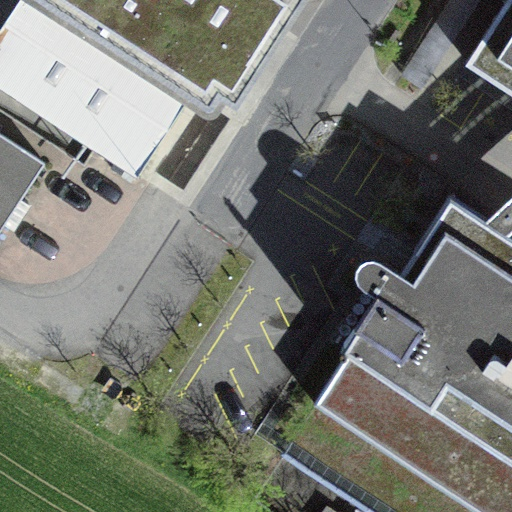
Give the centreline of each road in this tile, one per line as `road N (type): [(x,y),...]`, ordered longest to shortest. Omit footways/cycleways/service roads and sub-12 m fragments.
road 1 (unclassified): [(236,194),(359,0)]
road 2 (unknown): [(189,0),(318,63)]
